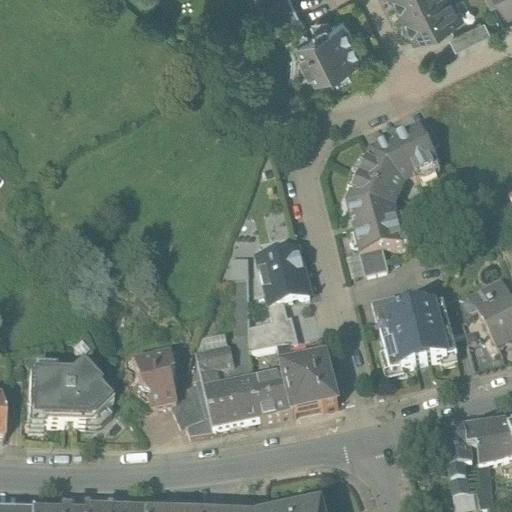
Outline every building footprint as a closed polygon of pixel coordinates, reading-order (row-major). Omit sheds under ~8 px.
[(288,0),(255,0),(263,16),(290,3),(288,0)] [(393,0),(395,1),(394,2),(394,3),(394,5),(396,10),(398,10),(399,12),(400,11),(403,19),(440,0),(393,0)] [(449,0),(440,0),(403,19),(415,44),(419,42),(420,38),(426,35),(428,38),(433,35),(440,37),(443,30),(460,22),(449,0)] [(499,0),(486,0),(491,9),(501,4),(499,0)] [(511,13),(511,0),(499,0),(501,4),(507,16),(511,13)] [(290,3),(263,16),(274,38),(301,24),(290,3)] [(327,25),(314,31),(311,25),(310,26),(315,37),(309,40),(306,35),(305,36),(306,38),(291,45),(298,59),(297,80),(310,73),(315,84),(334,75),(337,82),(351,75),(348,68),(362,61),(343,24),(329,31),(327,25)] [(480,26),(453,39),(459,51),(486,38),(480,26)] [(439,147),(429,127),(418,132),(428,152),(439,147)] [(418,132),(372,155),(348,207),(360,256),(361,257),(382,251),(408,245),(401,220),(395,221),(392,211),(404,186),(413,181),(416,187),(439,175),(428,152),(418,132)] [(511,204),(511,253),(502,258),(511,276),(511,196),(509,198),(511,204)] [(246,248),(235,247),(237,345),(248,344),(248,335),(246,248)] [(382,251),(361,257),(360,256),(358,256),(364,280),(388,273),(382,251)] [(297,254),(258,264),(270,309),(270,311),(283,308),(309,301),(307,292),(308,291),(305,280),(304,281),(302,275),(303,275),(302,272),(300,265),(300,264),(299,261),(299,262),(297,254)] [(511,307),(503,289),(484,299),(488,306),(476,312),(496,350),(511,341),(511,307)] [(216,292),(208,314),(218,318),(223,305),(220,304),(221,294),(216,292)] [(394,298),(371,304),(376,326),(377,326),(377,324),(397,319),(397,317),(399,316),(394,298)] [(456,304),(443,308),(452,340),(464,337),(456,304)] [(283,308),(270,311),(270,309),(267,309),(272,328),(248,335),(248,344),(249,360),(277,354),(289,351),(290,351),(298,349),(291,323),(287,324),(283,308)] [(399,316),(397,317),(397,319),(377,324),(377,326),(387,361),(392,360),(396,374),(451,360),(447,345),(453,344),(452,340),(443,308),(423,313),(423,310),(399,316)] [(82,341),(8,362),(7,383),(21,384),(20,431),(42,431),(42,425),(27,425),(28,381),(68,382),(80,371),(81,372),(97,356),(82,341)] [(237,345),(228,345),(204,351),(200,364),(198,365),(199,377),(195,378),(197,391),(205,425),(208,439),(260,427),(251,388),(249,360),(248,344),(237,345)] [(289,351),(277,354),(282,374),(294,371),(290,351),(289,351)] [(171,361),(132,368),(139,399),(148,405),(151,417),(170,413),(177,411),(174,399),(171,383),(176,382),(171,361)] [(294,371),(282,374),(283,381),(292,420),(338,409),(326,363),(294,371)] [(68,382),(28,381),(27,425),(42,425),(42,431),(84,432),(84,428),(92,428),(112,410),(99,396),(101,393),(81,372),(80,371),(68,382)] [(283,381),(251,388),(260,427),(292,420),(283,381)] [(197,391),(187,395),(174,399),(177,411),(170,413),(182,435),(186,433),(205,425),(197,391)] [(205,425),(186,433),(190,442),(208,439),(205,425)] [(505,426),(464,432),(467,455),(470,455),(477,454),(479,472),(488,469),(501,466),(511,462),(511,444),(508,433),(505,426)] [(464,432),(442,436),(446,455),(433,458),(430,461),(432,475),(436,478),(448,476),(450,486),(465,485),(463,471),(472,469),(470,455),(467,455),(464,432)] [(488,469),(479,472),(480,486),(480,495),(476,496),(479,511),(487,511),(492,511),(490,499),(491,499),(488,469)] [(465,485),(450,486),(453,501),(454,501),(455,511),(469,511),(467,499),(465,485)]
